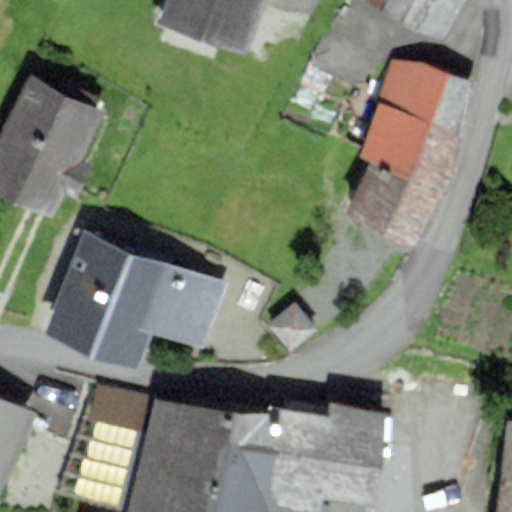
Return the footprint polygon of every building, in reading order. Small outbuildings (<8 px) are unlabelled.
[(245,38),(258,0),(169,0),(166,10),(245,38)] [(379,0),(439,32),(456,0),(379,0)] [(448,167),(470,84),(399,55),(361,147),(375,153),(355,202),(412,225),(448,167)] [(98,103),(32,73),(0,142),(0,180),(50,203),(60,180),(74,186),(87,156),(76,152),(98,103)] [(83,228),(50,321),(134,351),(147,314),(203,334),(223,279),(83,228)] [(136,511),(271,511),(274,497),(318,506),(323,479),(372,488),(387,408),(334,397),(329,423),(160,390),(136,511)] [(0,480),(33,407),(0,391),(0,480)] [(511,511),(511,428),(502,511),(511,511)]
